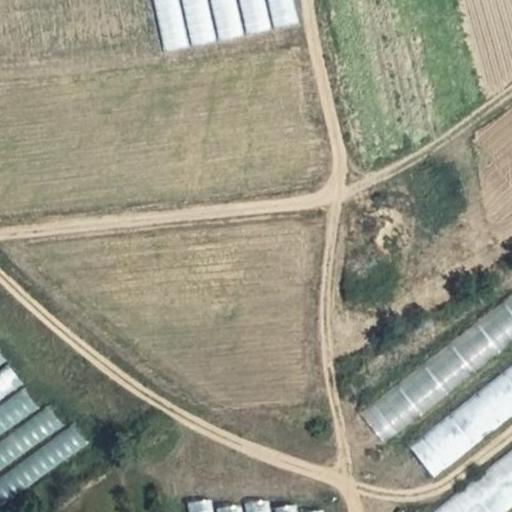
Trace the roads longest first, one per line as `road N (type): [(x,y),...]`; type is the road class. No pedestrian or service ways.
road 1 (track): [(0,274),(89,353),(181,415),(348,484),(418,495),(443,486),(511,432)]
road 2 (track): [(511,88),(371,184),(337,198),(0,230)]
road 3 (track): [(351,511),(326,303),(341,167),(306,0)]
